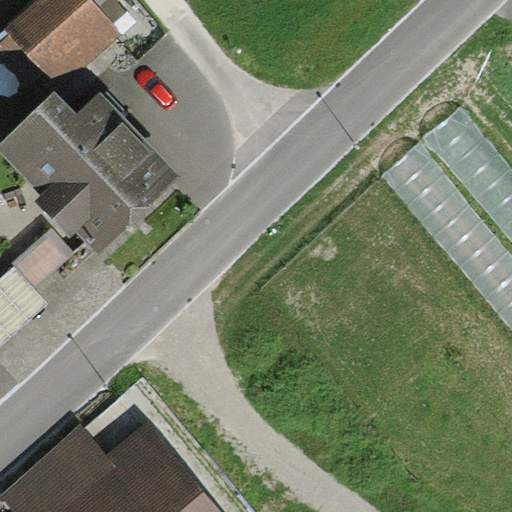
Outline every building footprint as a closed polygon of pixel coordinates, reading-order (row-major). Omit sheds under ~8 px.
[(120,35),(89,0),(36,0),(2,29),(55,90),(120,35)] [(98,254),(177,176),(99,92),(76,113),(56,92),(0,145),(0,149),(44,194),(37,201),(71,236),(77,230),(98,254)] [(52,229),(11,264),(15,266),(34,289),(74,254),(52,229)] [(15,266),(0,279),(0,346),(48,304),(34,289),(15,266)] [(221,511),(147,418),(107,451),(82,421),(0,488),(0,492),(16,511),(221,511)]
